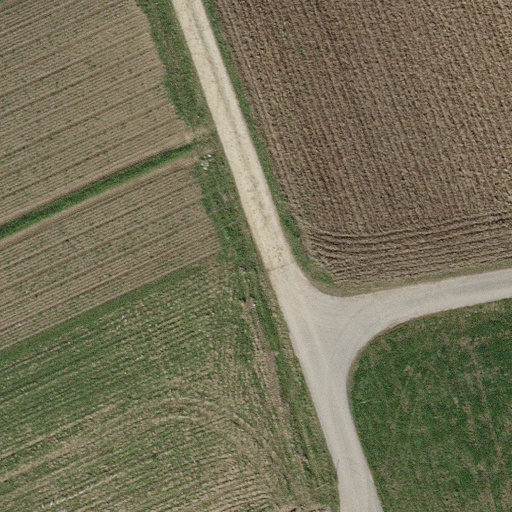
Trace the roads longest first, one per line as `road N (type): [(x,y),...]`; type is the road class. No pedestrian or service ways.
road 1 (track): [(201,0),(307,320)]
road 2 (track): [(511,285),(307,320)]
road 3 (track): [(307,320),(365,511)]
